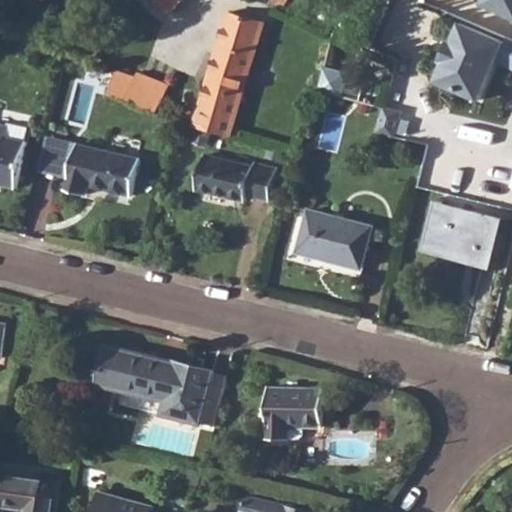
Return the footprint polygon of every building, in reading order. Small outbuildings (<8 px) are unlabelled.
[(155,0),(159,3),(172,15),(185,0),(155,0)] [(511,0),(475,0),(511,15),(511,0)] [(231,11),(196,127),(231,136),(252,66),(265,22),(231,11)] [(438,81),(482,99),(506,41),(462,23),(454,42),(451,41),(443,60),(446,62),(438,81)] [(115,76),(110,93),(159,113),(171,86),(140,72),(137,77),(117,69),(115,76)] [(378,132),(395,138),(402,114),(386,108),(385,111),(378,132)] [(0,123),(0,184),(17,188),(27,139),(7,136),(9,125),(0,123)] [(7,136),(27,139),(29,127),(10,123),(9,125),(7,136)] [(71,179),(79,142),(46,135),(38,172),(71,179)] [(71,179),(68,188),(88,193),(90,184),(134,194),(143,158),(79,142),(71,179)] [(205,153),(197,189),(245,201),(247,194),(272,200),(280,168),(256,162),(255,166),(205,153)] [(435,201),(425,241),(474,253),(472,261),(497,267),(508,218),(435,201)] [(312,209),(301,250),(364,267),(374,226),(312,209)] [(423,249),(472,261),(474,253),(425,241),(423,249)] [(216,426),(229,375),(111,346),(102,383),(168,399),(165,413),(216,426)] [(268,387),(268,438),(294,437),(293,427),(326,427),(326,387),(268,387)] [(0,504),(27,508),(26,511),(57,511),(61,481),(0,473),(0,504)] [(178,511),(180,508),(167,505),(165,511),(162,511),(153,510),(154,505),(99,491),(93,511),(178,511)] [(315,511),(316,510),(246,494),(241,511),(315,511)]
